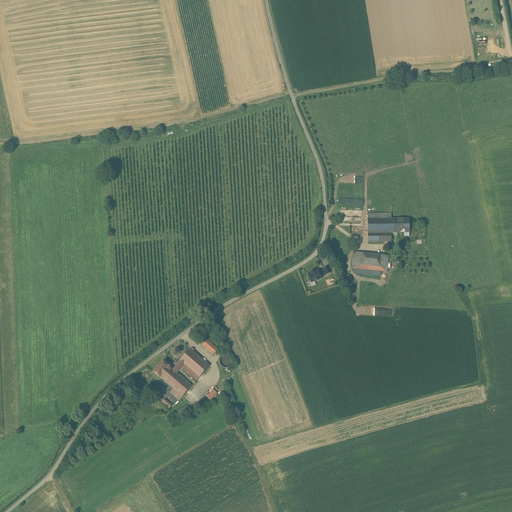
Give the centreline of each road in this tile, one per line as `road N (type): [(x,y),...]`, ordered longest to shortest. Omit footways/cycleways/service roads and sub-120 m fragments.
road 1 (unclassified): [(7,511),(48,476),(122,380),(322,243),(322,179),(265,0)]
road 2 (track): [(290,92),(180,122),(0,141)]
